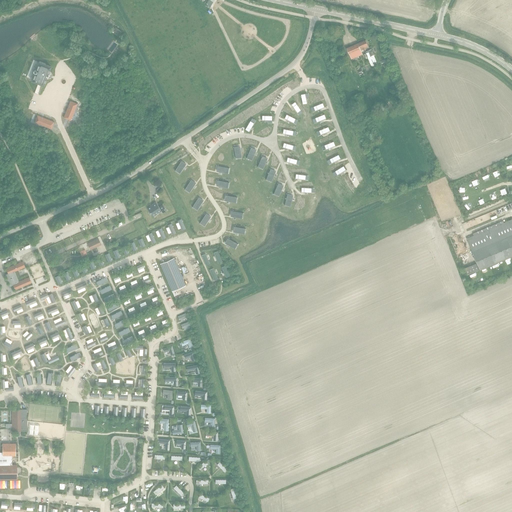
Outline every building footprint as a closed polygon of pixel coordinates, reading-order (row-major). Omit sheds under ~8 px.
[(351,59),(352,59),(362,54),(361,51),(362,50),(363,51),(365,50),(365,49),(369,47),(365,40),(347,48),(351,59)] [(365,51),(371,66),(377,64),(371,49),(365,51)] [(30,69),(25,75),(30,79),(30,78),(35,82),(39,76),(40,76),(42,74),(41,73),(46,67),(41,64),(42,63),(37,60),(32,66),(31,64),(29,65),(28,66),(28,68),(30,69)] [(361,66),(356,67),(360,77),(365,75),(361,66)] [(67,110),(65,116),(66,117),(67,119),(69,118),(71,119),(71,118),(77,103),(71,101),(68,107),(69,107),(68,110),(67,110)] [(300,111),(295,103),(291,105),(297,113),(300,111)] [(40,114),(37,120),(52,128),(53,126),(55,125),(54,123),(55,122),(49,119),(48,119),(45,118),(46,117),(40,114)] [(295,119),(286,115),(284,119),(293,123),(295,119)] [(251,122),(250,121),(245,130),(248,132),(253,124),(251,122)] [(252,161),(256,150),(251,148),(246,159),(252,161)] [(341,159),(339,155),(330,159),(332,163),(341,159)] [(263,169),(267,159),(262,156),(257,167),(263,169)] [(180,174),(186,164),(181,161),(175,171),(180,174)] [(346,170),(344,166),(335,172),(337,175),(346,170)] [(271,182),(276,171),(270,169),(266,180),(271,182)] [(190,193),(196,183),(191,180),(185,190),(190,193)] [(279,197),(283,185),(278,183),(273,194),(279,197)] [(290,207),(293,195),(287,194),(285,206),(290,207)] [(235,204),(236,198),(225,196),(224,201),(235,204)] [(197,211),(203,201),(198,197),(192,207),(197,211)] [(159,207),(155,202),(151,204),(152,205),(147,209),(152,215),(160,210),(162,213),(166,210),(162,205),(159,207)] [(204,227),(211,217),(206,214),(199,224),(204,227)] [(511,218),(467,238),(477,263),(465,268),(468,274),(511,255),(511,218)] [(176,234),(171,224),(168,226),(172,235),(176,234)] [(166,239),(161,229),(158,230),(162,240),(166,239)] [(156,243),(152,233),(148,235),(152,245),(156,243)] [(98,239),(87,244),(90,249),(93,248),(99,245),(101,244),(98,239)] [(235,249),(237,244),(227,239),(224,244),(235,249)] [(222,262),(217,251),(213,253),(218,264),(222,262)] [(174,257),(160,263),(172,291),(185,285),(174,257)] [(18,281),(14,271),(26,266),(23,261),(6,268),(9,274),(7,274),(8,278),(6,279),(8,282),(10,281),(11,285),(13,284),(16,290),(32,282),(29,277),(18,281)] [(230,276),(226,266),(222,268),(226,278),(230,276)] [(47,294),(40,297),(41,301),(48,297),(51,304),(56,302),(52,294),(48,295),(47,294)] [(32,335),(30,332),(24,338),(27,341),(32,335)] [(189,348),(193,346),(190,338),(181,342),(182,346),(188,344),(189,347),(189,348)] [(143,344),(135,344),(135,348),(143,348),(142,356),(146,356),(147,347),(143,347),(143,344)] [(172,345),(163,348),(164,352),(164,353),(169,351),(170,354),(170,355),(175,353),(172,345)] [(22,353),(20,349),(10,353),(12,358),(22,353)] [(193,352),(184,355),(185,358),(185,359),(191,357),(192,361),(196,360),(193,352)] [(47,360),(44,353),(40,355),(44,364),(48,362),(49,364),(59,360),(58,356),(47,360)] [(79,354),(69,358),(71,362),(81,358),(79,354)] [(103,358),(92,363),(95,370),(98,369),(97,365),(101,363),(103,367),(106,366),(103,358)] [(175,371),(175,363),(163,363),(163,368),(171,367),(171,372),(175,371)] [(199,364),(187,367),(188,371),(195,370),(196,374),(200,373),(199,364)] [(76,369),(73,367),(66,376),(69,378),(76,369)] [(177,386),(177,377),(167,377),(167,381),(173,381),(173,386),(177,386)] [(202,387),(202,378),(193,378),(193,382),(198,382),(198,386),(202,387)] [(5,388),(4,380),(0,381),(1,390),(5,390),(5,392),(13,392),(13,388),(5,388)] [(172,390),(163,389),(162,394),(167,394),(167,399),(171,399),(172,390)] [(187,391),(178,391),(177,395),(182,395),(182,399),(186,400),(187,391)] [(207,391),(195,391),(195,395),(202,396),(202,400),(207,401),(207,391)] [(211,405),(201,404),(201,409),(207,409),(207,413),(211,414),(211,405)] [(175,406),(164,405),(164,410),(170,410),(169,416),(174,416),(175,406)] [(191,406),(180,406),(180,410),(186,411),(186,415),(190,415),(191,406)] [(26,409),(21,409),(11,409),(11,432),(26,431),(26,409)] [(168,419),(159,418),(159,423),(164,423),(163,430),(168,431),(168,419)] [(215,418),(205,418),(205,422),(211,422),(210,427),(215,427),(215,418)] [(194,421),(186,423),(187,427),(191,426),(193,432),(197,431),(194,421)] [(183,433),(182,424),(178,425),(178,430),(171,431),(172,435),(183,433)] [(218,431),(206,431),(205,435),(213,435),(213,440),(217,440),(218,431)] [(170,439),(160,439),(159,443),(165,443),(165,449),(169,450),(170,439)] [(186,441),(176,440),(176,444),(181,444),(181,448),(185,449),(186,441)] [(200,442),(190,442),(191,446),(196,446),(196,450),(200,450),(200,442)] [(2,454),(2,456),(12,456),(15,456),(15,443),(2,443),(2,454)] [(220,445),(210,445),(210,449),(215,450),(215,453),(220,453),(220,445)] [(0,478),(17,478),(16,464),(12,464),(12,457),(12,456),(2,456),(2,454),(0,453),(0,478)] [(208,463),(206,460),(197,466),(200,469),(208,463)] [(227,469),(220,462),(217,464),(225,472),(227,469)] [(161,484),(153,491),(155,494),(164,487),(161,484)] [(182,496),(184,493),(176,485),(173,488),(182,496)]
